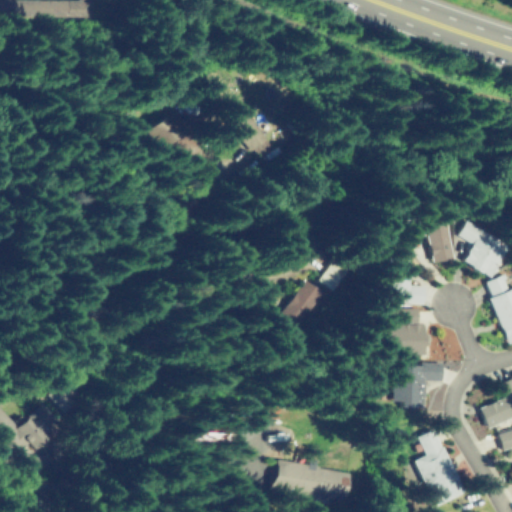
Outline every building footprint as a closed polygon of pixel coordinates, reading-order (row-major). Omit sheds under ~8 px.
[(55,0),(56,17),(89,17),(88,0),(55,0)] [(258,157),(272,144),(237,105),(222,118),(258,157)] [(181,126),(166,112),(156,122),(171,136),(181,126)] [(443,210),(448,256),(428,258),(425,232),(404,234),(402,214),(443,210)] [(506,247),(487,275),(461,258),(471,243),(458,234),(466,221),(506,247)] [(421,282),(420,299),(386,300),(385,253),(406,253),(406,282),(421,282)] [(332,290),(344,269),(329,260),(317,282),(332,290)] [(501,274),(506,288),(511,285),(511,337),(505,341),(481,282),(501,274)] [(321,292),(303,280),(275,318),(293,331),(321,292)] [(112,295),(92,295),(92,317),(112,317),(112,295)] [(401,307),(401,323),(418,322),(419,352),(382,353),(381,308),(401,307)] [(435,365),(434,378),(420,377),(419,405),(398,404),(398,399),(388,398),(389,363),(435,365)] [(511,381),(511,413),(485,426),(477,407),(501,396),(495,384),(510,377),(511,381)] [(84,412),(98,399),(84,384),(70,397),(84,412)] [(255,416),(272,419),(275,401),(258,398),(255,416)] [(39,425),(22,406),(5,421),(38,457),(51,445),(55,450),(69,438),(64,432),(78,419),(63,403),(39,425)] [(511,424),(511,441),(500,445),(496,428),(511,424)] [(458,491),(432,503),(411,459),(422,454),(414,436),(430,429),(458,491)] [(346,472),(313,467),(314,464),(277,459),(273,489),(342,498),(346,472)]
